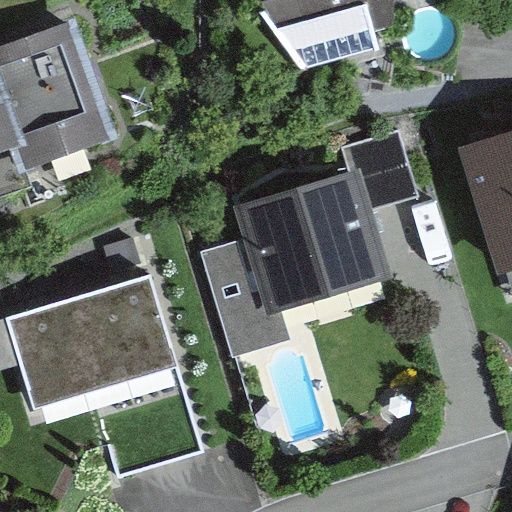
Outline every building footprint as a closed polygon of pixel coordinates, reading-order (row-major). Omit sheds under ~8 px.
[(266,0),(295,42),(385,15),(385,0),(266,0)] [(64,26),(0,49),(0,141),(18,135),(25,158),(98,131),(64,26)] [(511,136),(469,150),(501,259),(511,255),(511,136)] [(351,173),(241,205),(270,303),(380,271),(351,173)] [(148,277),(12,319),(37,399),(173,358),(148,277)]
